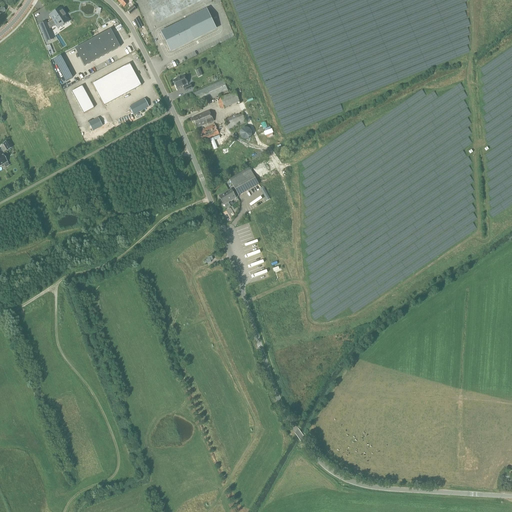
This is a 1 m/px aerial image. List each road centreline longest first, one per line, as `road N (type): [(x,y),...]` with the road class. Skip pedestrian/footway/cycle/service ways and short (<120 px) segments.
road 1 (unclassified): [(511,497),(370,487),(312,452),(276,395),(172,110)]
road 2 (track): [(208,265),(194,280),(256,428),(206,511)]
road 3 (track): [(64,511),(83,487),(116,472),(119,457),(92,391),(57,346),(57,283)]
road 4 (track): [(57,283),(104,266),(208,198)]
road 5 (unclassified): [(108,0),(133,30),(172,110)]
